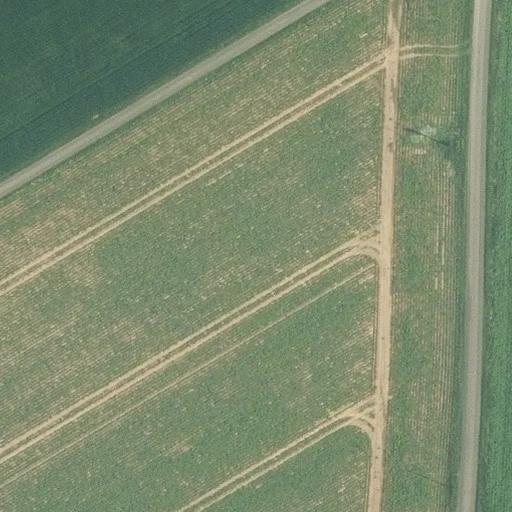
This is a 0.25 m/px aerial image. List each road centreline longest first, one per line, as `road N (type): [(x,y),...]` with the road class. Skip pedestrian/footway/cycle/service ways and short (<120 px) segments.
road 1 (unclassified): [(455,511),(482,0)]
road 2 (track): [(321,0),(0,191)]
